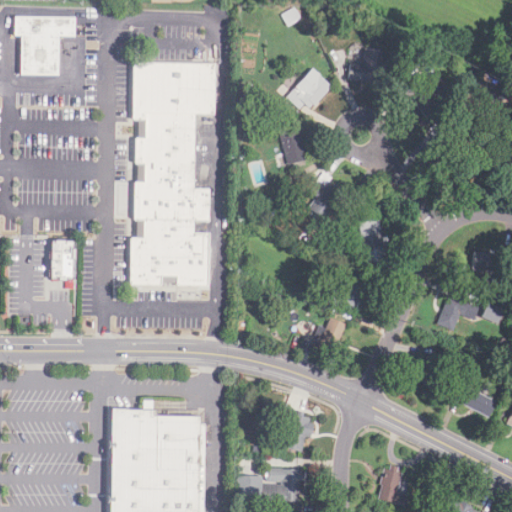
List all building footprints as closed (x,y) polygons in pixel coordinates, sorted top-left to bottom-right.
[(283,18),(290,28),(304,19),(298,9),(283,18)] [(56,75),(56,36),(73,36),(73,17),(17,17),(16,75),(56,75)] [(387,50),(361,49),(361,60),(348,60),(347,81),(385,83),(387,50)] [(128,283),(205,286),(207,233),(193,232),(193,220),(209,221),(210,190),(192,189),(195,114),(212,115),(215,65),(132,62),(130,120),(143,120),(143,139),(136,139),(134,179),(135,179),(133,238),(130,238),(128,283)] [(308,110),(330,87),(312,69),(289,92),(308,110)] [(448,102),(429,74),(405,91),(424,119),(448,102)] [(442,125),(430,142),(456,160),(469,142),(442,125)] [(279,154),(284,153),(286,164),(304,161),(299,130),(275,134),(279,154)] [(487,145),(484,174),(509,177),(511,158),(499,156),(501,146),(487,145)] [(309,188),(316,201),(311,204),(320,222),(346,209),(330,178),(309,188)] [(366,262),(386,259),(378,218),(359,222),(366,262)] [(48,280),(73,280),(73,240),(48,240),(48,280)] [(502,254),(473,252),(471,271),(500,273),(502,254)] [(355,313),(366,281),(340,272),(329,303),(355,313)] [(436,323),(454,331),(466,302),(448,295),(436,323)] [(498,322),(502,307),(484,303),(480,318),(498,322)] [(344,324),(329,318),(319,344),(334,350),(344,324)] [(440,355),(421,357),(425,394),(443,393),(440,355)] [(462,405),(488,417),(496,401),(469,388),(462,405)] [(107,511),(109,408),(155,410),(155,415),(197,417),(197,511),(107,511)] [(303,453),(311,418),(291,413),(283,448),(303,453)] [(259,504),(299,505),(300,469),(263,469),(263,485),(259,485),(259,504)] [(400,473),(384,469),(376,499),(403,506),(406,495),(396,492),(400,473)] [(234,494),(260,495),(261,476),(235,475),(234,494)] [(443,511),(476,511),(454,497),(443,511)]
